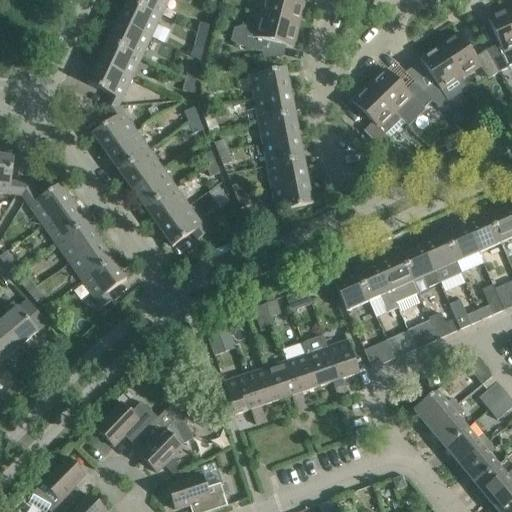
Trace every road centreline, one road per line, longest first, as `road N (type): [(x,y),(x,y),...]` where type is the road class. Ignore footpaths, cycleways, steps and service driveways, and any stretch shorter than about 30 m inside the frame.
road 1 (residential): [(511,146),(171,295)]
road 2 (residential): [(187,315),(511,170)]
road 3 (residential): [(0,485),(130,352),(187,315)]
road 4 (residential): [(171,295),(114,334),(0,451)]
road 5 (residential): [(37,112),(171,295)]
road 6 (residential): [(403,455),(379,423),(381,387),(477,336)]
road 7 (residential): [(403,455),(250,511)]
road 8 (residential): [(313,86),(341,75),(396,23),(406,2)]
road 9 (residential): [(37,112),(91,0)]
